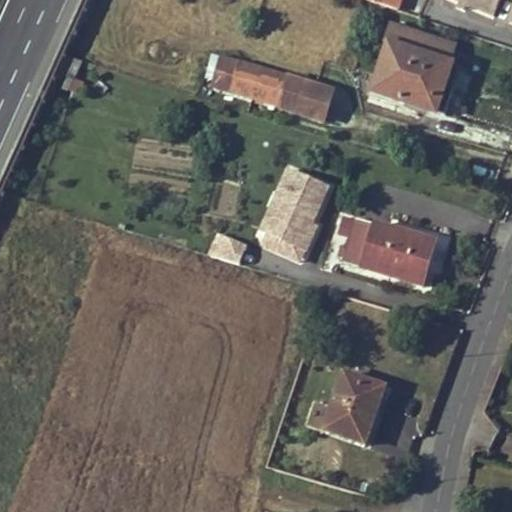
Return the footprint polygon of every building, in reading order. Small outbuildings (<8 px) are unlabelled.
[(358,0),(397,12),(401,0),(358,0)] [(449,0),(494,20),(502,0),(449,0)] [(449,66),(455,47),(391,26),(385,45),(391,47),(375,94),(443,116),(458,68),(449,66)] [(242,63),(233,92),(324,121),(334,93),(242,63)] [(132,149),(131,169),(190,174),(192,154),(132,149)] [(343,264),(422,287),(435,244),(356,220),(343,264)] [(254,256),(278,263),(288,231),(261,223),(257,234),(247,232),(238,262),(250,266),(254,256)] [(377,416),(386,391),(346,377),(326,432),(363,445),(374,414),(377,416)] [(377,416),(374,414),(363,445),(366,446),(377,416)]
